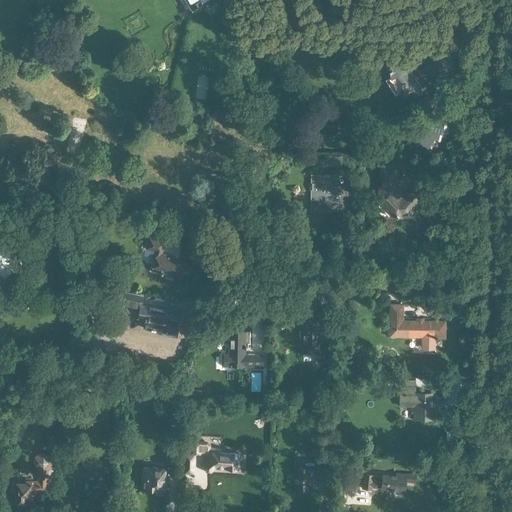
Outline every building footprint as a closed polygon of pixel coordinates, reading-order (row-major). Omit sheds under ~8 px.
[(194,0),(199,7),(204,4),(207,8),(208,9),(209,10),(211,11),(212,11),(214,10),(215,10),(216,9),(217,8),(217,7),(218,5),(217,4),(217,2),(218,2),(216,0),(194,0)] [(416,99),(423,94),(421,91),(438,80),(428,65),(418,72),(416,68),(412,68),(410,69),(407,64),(403,63),(400,65),(395,56),(383,63),(388,71),(390,70),(393,75),(386,80),(396,95),(401,92),(404,96),(411,92),(416,99)] [(423,116),(420,127),(436,131),(442,132),(445,122),(439,120),(423,116)] [(341,166),(341,156),(327,156),(327,166),(341,166)] [(379,187),(379,195),(381,198),(381,201),(381,208),(384,212),(389,216),(415,217),(416,194),(400,194),(396,191),(397,168),(381,168),(381,185),(379,187)] [(336,211),(336,200),(334,200),(334,197),(336,197),(337,175),(312,175),(311,193),(315,193),(315,203),(311,203),(311,211),(336,211)] [(159,238),(161,232),(153,229),(151,236),(159,238)] [(172,275),(187,279),(191,264),(177,260),(177,257),(173,256),(172,256),(161,253),(164,242),(149,237),(146,248),(154,251),(152,257),(155,258),(152,268),(151,271),(165,275),(167,271),(173,273),(172,275)] [(0,280),(2,283),(23,265),(2,241),(0,242),(0,280)] [(140,305),(142,295),(120,291),(119,298),(128,312),(141,314),(151,328),(155,329),(161,330),(170,323),(171,320),(176,321),(178,313),(140,305)] [(389,327),(392,327),(392,336),(421,337),(421,345),(434,345),(434,338),(437,338),(437,337),(444,337),(445,321),(402,320),(403,304),(389,304),(389,327)] [(299,331),(299,337),(301,338),(301,353),(321,353),(321,336),(319,336),(319,316),(303,316),(303,331),(299,331)] [(263,354),(244,354),(244,348),(245,348),(246,331),(228,330),(228,353),(223,353),(223,366),(236,366),(236,363),(244,363),(244,366),(251,366),(251,368),(263,368),(263,354)] [(414,380),(399,380),(399,406),(414,406),(413,419),(433,419),(433,405),(436,405),(436,400),(432,400),(432,392),(414,392),(414,380)] [(11,397),(9,404),(20,406),(21,399),(11,397)] [(191,441),(190,453),(208,454),(208,460),(203,464),(204,465),(203,466),(202,468),(205,472),(208,471),(208,470),(209,471),(214,467),(237,469),(237,466),(238,466),(240,465),(240,460),(239,459),(235,459),(236,453),(215,452),(215,449),(209,448),(210,445),(207,442),(204,442),(191,441)] [(10,483),(10,492),(11,492),(11,500),(16,500),(16,503),(24,503),(24,502),(30,502),(30,490),(46,490),(47,470),(51,466),(51,458),(47,454),(39,453),(34,457),(34,466),(38,470),(38,481),(24,481),(24,483),(10,483)] [(184,469),(184,457),(170,457),(170,462),(170,468),(184,469)] [(309,490),(310,474),(311,474),(311,473),(323,474),(323,462),(316,461),(316,467),(304,466),(304,468),(295,468),(294,490),(309,490)] [(146,477),(146,489),(164,489),(165,481),(166,481),(166,474),(165,474),(165,468),(156,467),(156,466),(152,466),(151,467),(143,467),(143,477),(146,477)] [(108,487),(109,487),(109,481),(108,481),(108,473),(104,473),(104,472),(87,472),(87,473),(82,473),(82,481),(81,481),(81,487),(82,487),(82,495),(91,495),(93,493),(97,493),(99,495),(108,495),(108,487)] [(405,473),(405,474),(395,473),(395,476),(382,474),(382,476),(373,475),(364,474),(362,488),(371,489),(371,486),(377,487),(378,486),(380,487),(392,489),(392,490),(393,490),(393,492),(403,493),(405,481),(414,482),(415,474),(405,473)]
